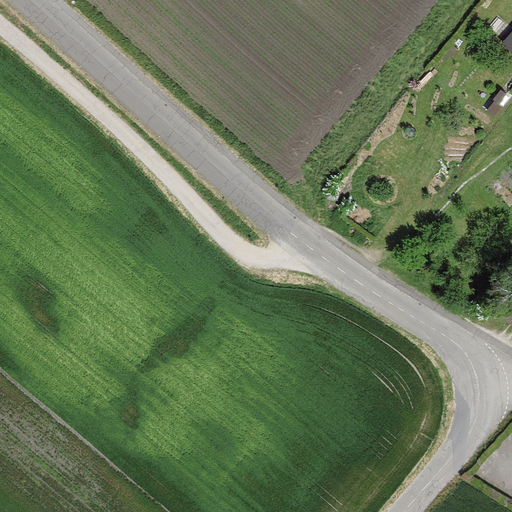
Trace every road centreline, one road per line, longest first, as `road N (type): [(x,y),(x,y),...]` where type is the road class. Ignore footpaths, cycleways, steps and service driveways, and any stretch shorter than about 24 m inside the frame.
road 1 (unclassified): [(39,0),(294,238),(461,346),(480,387),(475,432),(407,511)]
road 2 (track): [(0,32),(198,203),(249,262),(320,255)]
